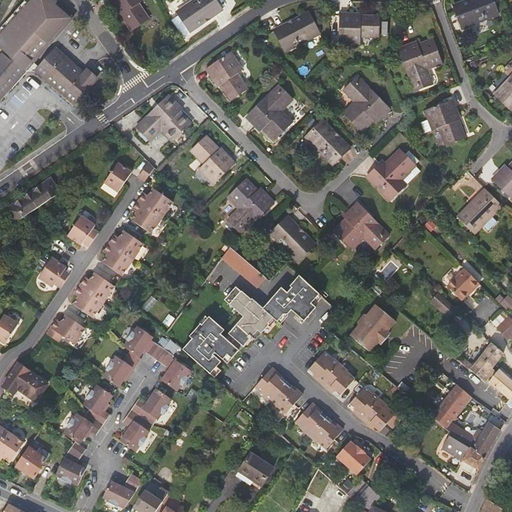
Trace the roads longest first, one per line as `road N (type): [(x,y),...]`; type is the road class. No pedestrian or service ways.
road 1 (residential): [(169,72),(308,209),(363,154)]
road 2 (residential): [(279,360),(352,426),(473,506)]
road 3 (residential): [(136,94),(0,187)]
road 4 (residential): [(146,375),(99,445),(105,470),(85,511)]
road 5 (residential): [(434,0),(471,97),(502,132)]
road 6 (unknown): [(511,417),(407,318)]
road 7 (residential): [(0,369),(30,343),(84,263)]
road 8 (residential): [(274,0),(169,72)]
